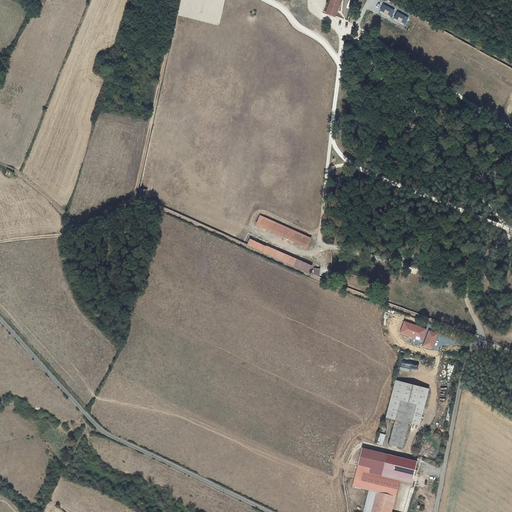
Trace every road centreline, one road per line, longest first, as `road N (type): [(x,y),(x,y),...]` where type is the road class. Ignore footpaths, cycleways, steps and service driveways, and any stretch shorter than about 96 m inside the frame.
road 1 (track): [(134,196),(488,345)]
road 2 (track): [(0,241),(61,235),(130,204),(177,0)]
road 3 (unclassified): [(269,511),(99,428),(0,319)]
road 4 (unknown): [(496,224),(440,141),(372,58),(318,11),(318,0)]
road 5 (unclassified): [(511,230),(370,174),(340,154),(331,139),(339,65)]
road 6 (unclassified): [(435,511),(468,355),(488,345),(511,352)]
